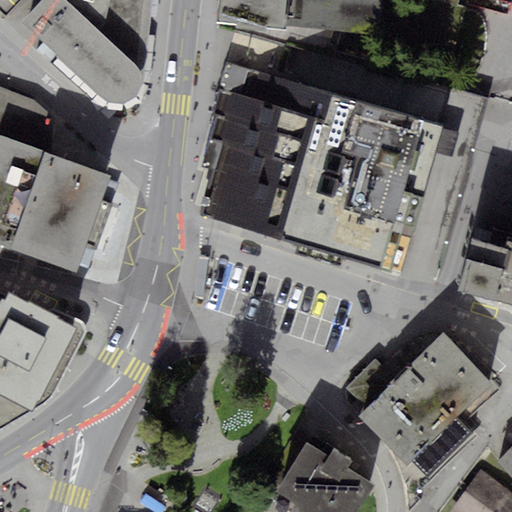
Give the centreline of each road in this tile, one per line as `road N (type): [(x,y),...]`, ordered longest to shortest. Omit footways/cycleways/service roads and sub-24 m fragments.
road 1 (residential): [(167,169),(115,149),(0,47)]
road 2 (residential): [(142,312),(242,347),(318,396)]
road 3 (secondary): [(187,0),(167,169)]
road 4 (residential): [(142,312),(0,274)]
road 5 (secondary): [(167,169),(142,312)]
road 6 (residential): [(391,511),(391,478),(371,445),(318,396)]
road 7 (secondary): [(142,312),(112,377),(74,413)]
